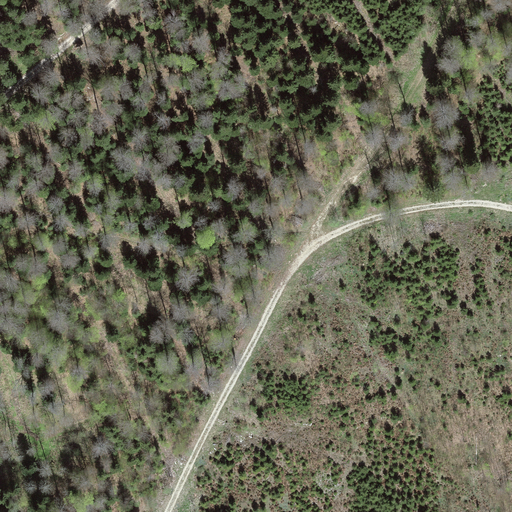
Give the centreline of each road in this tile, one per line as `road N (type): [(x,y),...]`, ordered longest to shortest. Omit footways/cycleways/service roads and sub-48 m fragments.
road 1 (track): [(308,247),(292,263),(169,511)]
road 2 (track): [(457,0),(385,139),(344,185),(308,247)]
road 3 (track): [(308,247),(368,219),(422,206),(511,208)]
road 4 (track): [(116,0),(0,102)]
